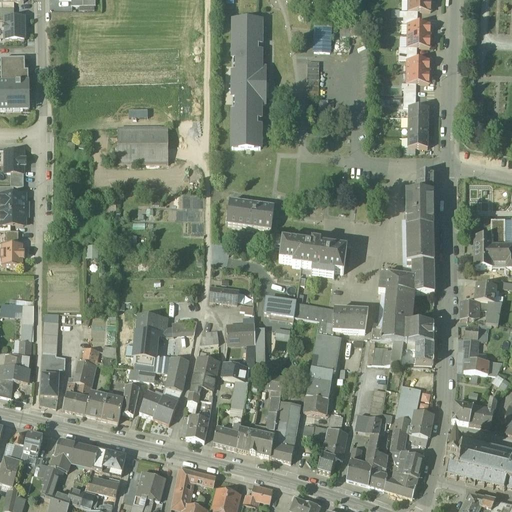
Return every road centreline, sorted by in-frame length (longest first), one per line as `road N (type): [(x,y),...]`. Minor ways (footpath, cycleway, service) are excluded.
road 1 (secondary): [(0,414),(375,511)]
road 2 (unclassified): [(422,511),(446,378),(448,167)]
road 3 (track): [(207,0),(204,306)]
road 4 (unclassified): [(448,167),(456,0)]
road 5 (residential): [(42,141),(38,308)]
road 6 (residential): [(40,0),(42,141)]
